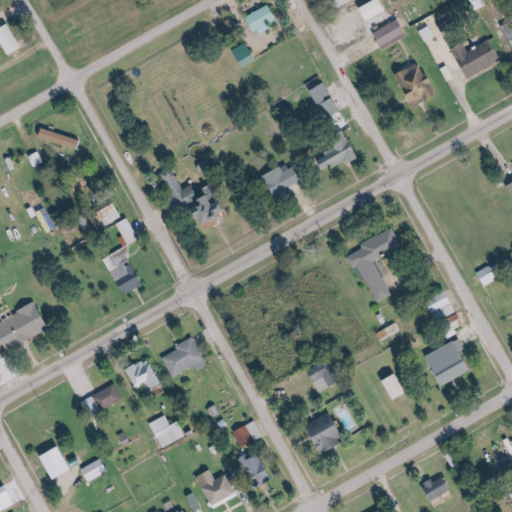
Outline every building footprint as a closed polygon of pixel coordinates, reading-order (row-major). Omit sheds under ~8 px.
[(379,0),(365,8),(372,20),(390,11),(384,0),(379,0)] [(477,0),(481,9),(500,1),(499,0),(477,0)] [(250,15),(256,34),(282,25),(275,6),(250,15)] [(410,39),(403,20),(377,30),(384,49),(410,39)] [(26,50),(14,24),(1,30),(12,56),(26,50)] [(506,61),(496,39),(471,51),(468,44),(456,49),(470,78),(506,61)] [(259,61),(250,43),(234,51),(243,69),(259,61)] [(432,77),(428,78),(423,65),(403,73),(416,107),(440,98),(432,77)] [(345,114),(331,83),(315,91),(329,121),(345,114)] [(81,150),(84,141),(46,128),(42,137),(81,150)] [(362,156),(355,139),(321,155),(329,172),(362,156)] [(47,162),(41,152),(31,157),(37,168),(47,162)] [(306,181),(298,162),(267,177),(277,198),(295,189),(294,187),(306,181)] [(164,172),(182,212),(196,206),(202,218),(206,216),(211,226),(233,216),(218,183),(197,193),(194,186),(185,190),(174,167),(164,172)] [(124,217),(117,202),(100,210),(107,225),(124,217)] [(124,248),(141,239),(130,218),(118,224),(123,236),(119,238),(124,248)] [(405,247),(397,228),(363,243),(365,249),(351,256),(363,282),(369,279),(380,303),(395,296),(379,258),(405,247)] [(122,295),(145,286),(129,247),(106,256),(122,295)] [(479,272),(487,286),(501,279),(494,265),(479,272)] [(439,320),(459,314),(452,293),(432,299),(439,320)] [(0,322),(0,347),(8,344),(10,350),(53,331),(41,304),(0,322)] [(383,340),(401,331),(397,324),(379,333),(383,340)] [(165,358),(175,378),(199,366),(201,370),(210,365),(196,337),(178,346),(180,350),(165,358)] [(448,386),(478,367),(460,339),(430,357),(448,386)] [(140,387),(148,383),(152,392),(166,384),(152,359),(131,370),(140,387)] [(343,382),(333,361),(312,371),(322,392),(343,382)] [(390,380),(397,400),(411,395),(403,375),(390,380)] [(84,401),(91,417),(127,400),(119,384),(84,401)] [(345,448),(342,438),(346,436),(340,414),(314,421),(323,454),(345,448)] [(188,438),(182,422),(173,425),(169,416),(154,422),(163,447),(188,438)] [(265,439),(259,422),(236,430),(242,447),(265,439)] [(511,465),(511,438),(507,440),(511,451),(511,453),(502,458),(506,468),(511,465)] [(255,459),(252,454),(243,459),(257,489),(277,480),(265,454),(255,459)] [(111,473),(106,459),(86,467),(92,481),(111,473)] [(201,477),(215,507),(240,495),(231,474),(217,480),(213,471),(201,477)] [(435,501),(455,491),(446,475),(427,485),(435,501)]
